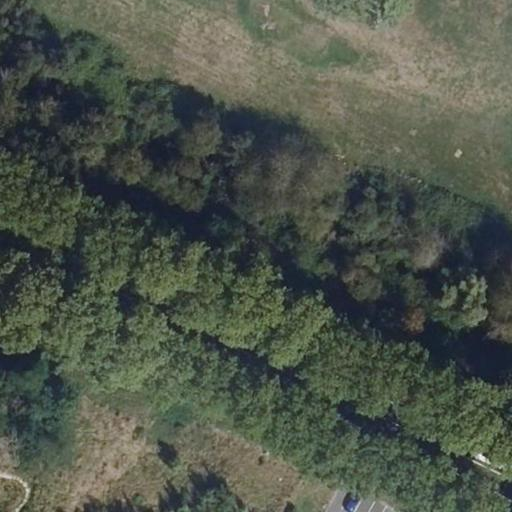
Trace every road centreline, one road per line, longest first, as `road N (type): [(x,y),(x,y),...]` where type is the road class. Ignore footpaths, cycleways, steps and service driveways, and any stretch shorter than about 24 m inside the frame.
road 1 (primary): [(511,475),(0,228)]
road 2 (primary): [(0,248),(511,492)]
